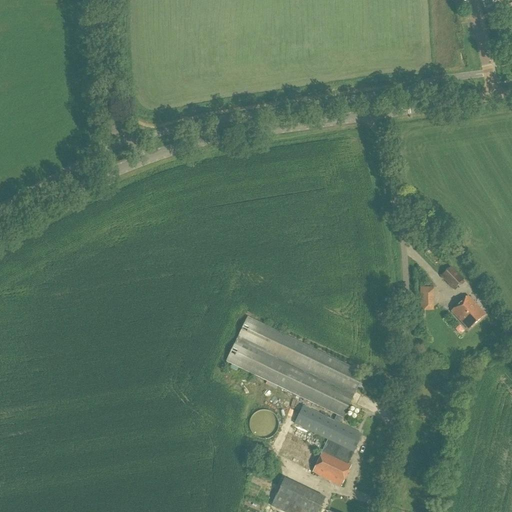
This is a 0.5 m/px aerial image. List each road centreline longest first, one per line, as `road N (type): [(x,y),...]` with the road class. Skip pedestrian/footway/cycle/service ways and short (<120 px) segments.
road 1 (unclassified): [(374,511),(403,380),(406,283),(372,114)]
road 2 (secondary): [(123,168),(217,139),(372,114)]
road 3 (track): [(511,335),(464,265),(394,201)]
road 4 (secondary): [(0,232),(123,168)]
road 5 (secondary): [(372,114),(494,95)]
